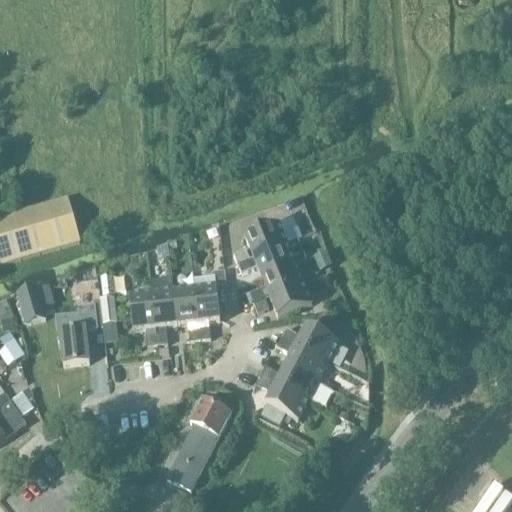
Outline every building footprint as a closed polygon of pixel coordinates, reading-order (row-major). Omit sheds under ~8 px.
[(0,267),(32,258),(83,244),(71,200),(0,220),(0,267)] [(280,227),(246,241),(254,261),(288,247),(280,227)] [(250,263),(238,268),(242,277),(258,271),(262,281),(296,268),(288,247),(254,261),(250,263)] [(246,253),(234,258),(238,268),(250,263),(246,253)] [(296,268),(262,281),(270,302),(304,288),(296,268)] [(225,274),(214,275),(215,286),(226,285),(225,274)] [(172,282),(150,285),(151,296),(156,332),(156,337),(156,338),(158,349),(168,348),(166,331),(177,329),(173,293),(174,293),(172,282)] [(217,288),(195,291),(199,327),(221,324),(217,288)] [(304,288),(270,302),(279,322),(313,308),(304,288)] [(174,293),(173,293),(177,329),(199,327),(195,291),(174,293)] [(37,292),(18,297),(27,328),(46,322),(42,311),(37,293),(37,292)] [(262,293),(250,298),(255,308),(266,303),(262,293)] [(151,296),(129,298),(134,334),(156,332),(151,296)] [(114,301),(101,303),(101,304),(102,312),(103,327),(117,325),(114,301)] [(266,303),(255,308),(258,317),(268,313),(269,311),(266,303)] [(81,319),(58,322),(64,369),(90,367),(86,333),(104,330),(103,327),(102,312),(94,313),(94,311),(80,312),(81,319)] [(307,330),(297,349),(330,367),(340,347),(307,330)] [(210,331),(200,332),(201,344),(211,343),(210,331)] [(200,332),(189,334),(191,345),(201,344),(200,332)] [(287,333),(282,342),(294,348),(299,339),(287,333)] [(156,337),(146,339),(148,350),(158,349),(156,337)] [(15,365),(24,354),(9,342),(0,353),(15,365)] [(282,342),(277,351),(289,357),(294,348),(282,342)] [(297,349),(287,368),(320,386),(330,367),(297,349)] [(287,368),(277,388),(310,405),(320,386),(287,368)] [(267,370),(262,380),(274,386),(279,376),(267,370)] [(262,380),(257,389),(269,395),(274,386),(262,380)] [(277,388),(266,407),(299,425),(310,405),(277,388)] [(0,411),(10,404),(0,389),(0,411)] [(193,426),(197,428),(168,483),(191,495),(229,420),(220,415),(225,406),(209,398),(204,407),(203,407),(193,426)] [(0,411),(0,446),(27,427),(10,404),(0,411)] [(504,511),(511,501),(511,495),(495,484),(475,511),(504,511)] [(165,511),(188,511),(193,504),(176,494),(165,511)]
